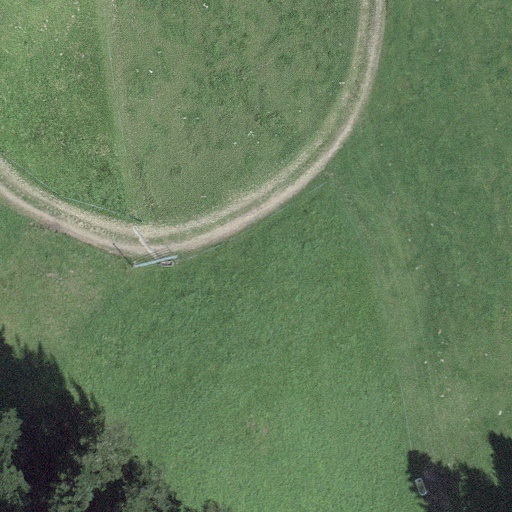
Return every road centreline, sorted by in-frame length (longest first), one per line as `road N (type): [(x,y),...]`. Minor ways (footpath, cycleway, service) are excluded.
road 1 (track): [(0,181),(26,206),(113,239),(188,235),(229,222),(303,170)]
road 2 (track): [(370,0),(365,66),(349,110),(303,170)]
